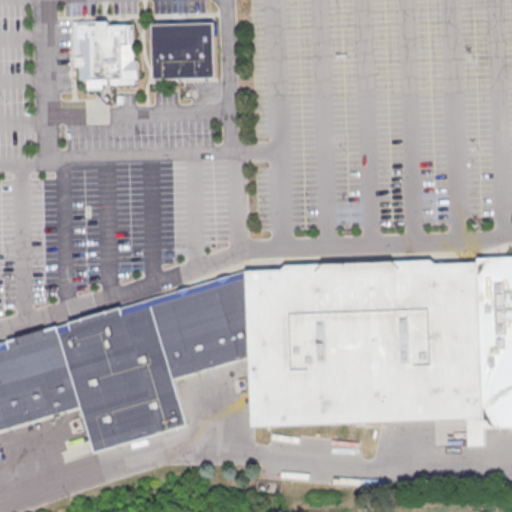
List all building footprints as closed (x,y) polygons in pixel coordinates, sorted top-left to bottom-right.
[(139,80),(110,81),(110,88),(82,89),(82,67),(78,67),(78,57),(82,56),(81,23),(110,22),(111,25),(133,24),(134,61),(138,60),(139,80)] [(155,25),(214,24),(216,78),(156,79),(155,25)] [(480,263),(480,259),(511,257),(511,427),(486,428),(480,263)] [(486,428),(487,448),(471,449),(470,418),(257,426),(254,358),(253,323),(251,272),(286,270),(290,265),(434,259),(439,265),(480,263),(486,428)] [(0,343),(243,273),(251,272),(254,358),(177,380),(190,424),(96,451),(83,408),(0,431),(0,343)]
